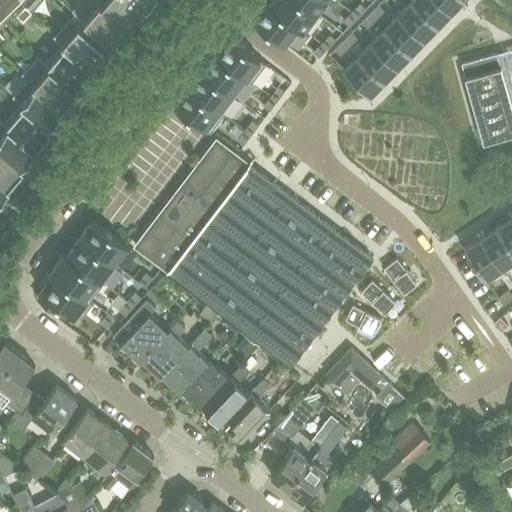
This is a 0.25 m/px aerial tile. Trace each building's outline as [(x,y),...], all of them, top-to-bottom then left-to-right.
[(37,0),(31,0),(26,6),(32,12),(40,3),(37,0)] [(97,0),(79,0),(72,9),(110,42),(125,25),(127,26),(97,0)] [(97,0),(127,26),(142,9),(143,10),(143,9),(132,0),(97,0)] [(132,0),(143,9),(151,0),(132,0)] [(268,0),(263,0),(251,16),(284,42),(297,25),(298,24),(269,2),(270,1),(268,0)] [(270,0),(270,1),(269,2),(298,24),(297,25),(302,28),(316,10),(302,0),(270,0)] [(302,0),(316,10),(323,0),(302,0)] [(424,38),(437,24),(412,0),(410,0),(398,13),(424,38)] [(440,0),(412,0),(437,24),(451,10),(440,0)] [(440,0),(451,10),(460,0),(440,0)] [(360,2),(352,11),(357,16),(366,8),(360,2)] [(378,3),(370,12),(376,18),(384,9),(378,3)] [(23,20),(32,12),(26,6),(17,14),(23,20)] [(352,11),(344,19),(349,24),(357,16),(352,11)] [(367,26),(376,18),(370,12),(361,21),(367,26)] [(411,52),(424,38),(398,13),(385,26),(411,52)] [(106,46),(74,18),(70,15),(54,34),(92,66),(90,64),(106,46)] [(385,26),(371,40),(397,65),(411,52),(385,26)] [(343,39),(349,45),(357,36),(351,31),(343,39)] [(214,49),(213,50),(245,74),(244,75),(246,76),(260,58),(227,32),(214,49)] [(329,33),(321,42),(327,47),(335,39),(329,33)] [(75,86),(92,66),(54,34),(53,35),(62,42),(46,61),(38,54),(37,54),(76,89),(77,88),(75,86)] [(349,45),(343,39),(334,48),(340,54),(349,45)] [(358,54),(384,79),(397,65),(371,40),(358,54)] [(321,42),(313,50),(319,56),(327,47),(321,42)] [(511,47),(497,52),(461,62),(483,140),(511,131),(511,47)] [(212,48),(198,66),(231,91),(244,75),(245,74),(213,50),(214,49),(212,48)] [(76,89),(37,54),(22,72),(63,108),(64,108),(62,106),(76,89)] [(370,93),(384,79),(358,54),(344,68),(368,92),(370,93)] [(198,66),(185,83),(218,108),(231,91),(198,66)] [(63,108),(22,72),(21,73),(26,78),(13,93),(51,126),(49,124),(63,108)] [(185,83),(171,101),(205,126),(218,108),(185,83)] [(278,85),(271,94),(277,99),(285,90),(278,85)] [(0,116),(36,148),(34,146),(51,126),(13,93),(12,94),(21,101),(4,120),(0,116)] [(271,94),(264,104),(270,109),(277,99),(271,94)] [(0,145),(24,166),(22,164),(36,148),(0,116),(0,145)] [(252,120),(245,129),(251,134),(258,124),(252,120)] [(245,129),(238,138),(244,143),(251,134),(245,129)] [(157,280),(166,268),(282,356),(291,363),(323,321),(372,256),(275,182),(249,162),(216,137),(216,138),(216,139),(160,213),(136,243),(135,244),(136,245),(127,257),(157,280)] [(0,177),(10,186),(8,184),(24,166),(0,145),(0,177)] [(0,197),(10,186),(0,177),(0,197)] [(511,215),(497,225),(511,247),(511,215)] [(93,218),(79,236),(113,261),(126,243),(93,218)] [(502,266),(511,259),(511,247),(497,225),(481,236),(502,266)] [(67,252),(66,253),(98,277),(97,278),(99,279),(113,261),(79,236),(67,252)] [(502,266),(481,236),(465,247),(485,277),(502,266)] [(65,251),(51,269),(54,272),(54,271),(85,294),(85,293),(97,278),(98,277),(66,253),(67,252),(65,251)] [(397,257),(384,266),(404,292),(416,282),(397,257)] [(43,290),(38,296),(56,310),(60,304),(74,314),(88,296),(85,293),(85,294),(54,271),(54,272),(40,289),(43,290)] [(146,272),(139,281),(145,286),(152,276),(146,272)] [(372,279),(361,290),(385,312),(395,300),(372,279)] [(498,296),(503,302),(511,296),(511,293),(509,289),(498,296)] [(136,291),(128,300),(133,305),(141,297),(136,291)] [(135,327),(121,341),(119,344),(120,344),(122,342),(140,360),(142,358),(168,329),(150,312),(156,307),(146,298),(127,319),(135,327)] [(128,300),(120,308),(125,314),(133,305),(128,300)] [(353,303),(345,317),(374,332),(381,318),(353,303)] [(205,304),(199,312),(211,321),(217,313),(205,304)] [(108,312),(101,322),(107,326),(114,317),(108,312)] [(501,331),(508,324),(500,316),(493,322),(501,331)] [(185,326),(177,319),(168,329),(142,358),(161,375),(163,373),(188,345),(178,334),(185,326)] [(188,345),(163,373),(181,391),(183,389),(208,360),(198,349),(212,334),(205,327),(188,345)] [(0,375),(19,352),(3,340),(0,344),(0,375)] [(351,346),(327,370),(340,382),(352,369),(368,384),(378,372),(351,346)] [(22,382),(25,377),(35,364),(19,352),(0,375),(0,402),(3,405),(6,401),(14,407),(21,397),(28,387),(22,382)] [(210,358),(208,360),(183,389),(201,406),(203,404),(231,374),(228,374),(210,358)] [(223,420),(250,391),(238,381),(250,368),(243,361),(231,374),(203,404),(221,422),(223,420)] [(380,374),(375,379),(382,387),(375,396),(394,411),(409,397),(391,382),(380,374)] [(250,391),(223,420),(242,437),(270,407),(258,396),(270,383),(263,377),(251,390),(251,389),(250,391)] [(44,399),(38,394),(22,413),(17,409),(13,413),(11,417),(23,426),(33,413),(55,429),(68,412),(77,399),(76,398),(56,383),(44,399)] [(14,407),(17,409),(22,413),(38,394),(28,387),(21,397),(14,407)] [(64,437),(84,452),(107,422),(87,407),(75,422),(64,437)] [(276,467),(271,474),(288,487),(329,433),(335,425),(326,419),(321,427),(313,437),(302,450),(294,444),(287,454),(279,448),(278,450),(271,459),(278,465),(276,467)] [(339,420),(329,433),(288,487),(303,499),(334,458),(327,452),(337,439),(347,426),(339,420)] [(391,440),(395,445),(373,466),(387,481),(430,440),(411,420),(391,440)] [(98,477),(116,454),(128,438),(107,422),(84,452),(97,462),(90,471),(98,477)] [(488,424),(478,430),(483,438),(493,433),(488,424)] [(133,439),(109,470),(101,481),(109,487),(118,476),(130,486),(154,455),(133,439)] [(30,471),(45,451),(35,444),(20,464),(30,471)] [(55,459),(45,451),(30,471),(40,479),(55,459)] [(511,452),(503,458),(508,466),(511,464),(511,452)] [(508,466),(503,458),(493,463),(498,472),(508,466)] [(71,511),(79,507),(81,506),(82,505),(79,500),(67,475),(55,491),(60,495),(64,498),(67,505),(71,511)] [(18,501),(21,506),(23,511),(71,511),(67,505),(64,498),(60,495),(36,507),(26,488),(14,494),(18,501)] [(197,511),(205,502),(188,489),(169,511),(197,511)] [(413,492),(398,502),(399,502),(391,511),(406,511),(419,496),(413,492)] [(100,511),(91,494),(79,500),(82,505),(81,506),(79,507),(81,511),(100,511)] [(391,511),(399,502),(398,502),(390,496),(378,510),(369,503),(360,511),(356,511),(352,509),(349,511),(391,511)] [(224,511),(226,511),(212,500),(202,511),(224,511)]
